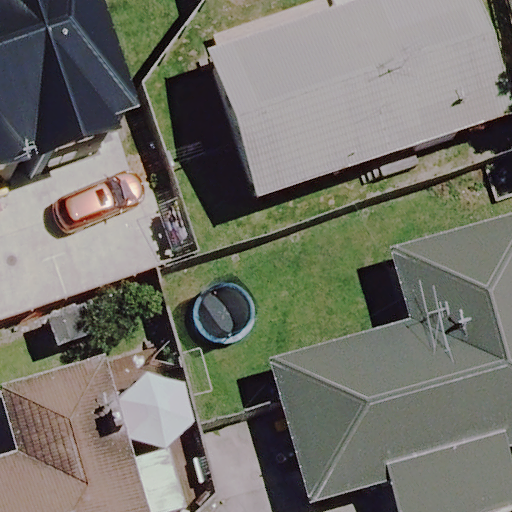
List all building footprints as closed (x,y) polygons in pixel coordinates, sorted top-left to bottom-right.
[(0,0),(0,228),(151,10),(137,0),(0,0)] [(413,63),(397,11),(193,76),(240,222),(501,138),(471,44),(413,63)] [(155,189),(36,229),(62,306),(181,265),(155,189)] [(511,459),(511,228),(373,267),(396,350),(256,388),(289,511),(332,511),(376,500),(379,511),(504,511),(491,465),(511,459)] [(99,483),(73,390),(0,411),(0,446),(10,481),(0,483),(0,511),(187,511),(174,462),(99,483)]
